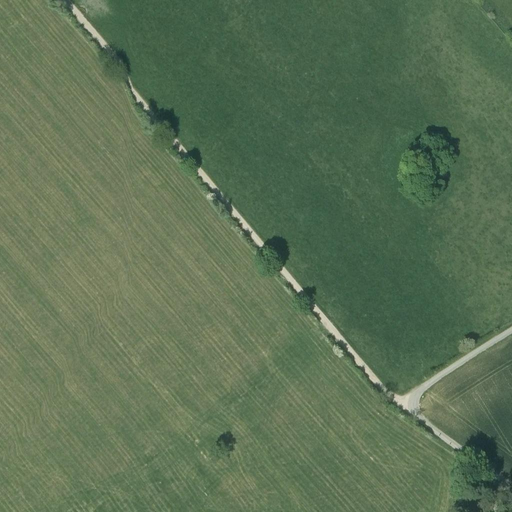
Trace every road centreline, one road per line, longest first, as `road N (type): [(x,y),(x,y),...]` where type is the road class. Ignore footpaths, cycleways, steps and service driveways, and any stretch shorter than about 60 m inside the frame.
road 1 (track): [(414,403),(389,395),(356,358),(55,0)]
road 2 (unclassified): [(511,487),(432,428),(414,403),(424,388),(511,332)]
